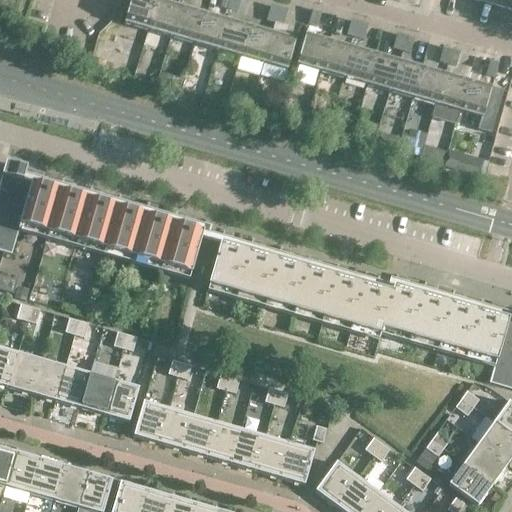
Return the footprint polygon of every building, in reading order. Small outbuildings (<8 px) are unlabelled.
[(155,1),(150,0),(130,0),(123,26),(146,32),(155,1)] [(230,0),(221,0),(219,8),(228,11),(230,0)] [(240,0),(230,0),(228,11),(236,13),(240,0)] [(507,0),(495,0),(493,6),(505,10),(507,0)] [(179,8),(155,1),(146,32),(170,39),(179,8)] [(278,9),(270,7),(265,21),(274,24),(278,9)] [(119,11),(111,22),(120,25),(124,9),(120,8),(119,11)] [(202,15),(179,8),(170,39),(193,45),(202,15)] [(286,12),(278,9),(274,24),(282,26),(286,12)] [(312,11),(309,18),(307,25),(316,28),(320,13),(312,11)] [(225,21),(202,15),(193,45),(216,52),(225,21)] [(248,28),(225,21),(216,52),(240,59),(248,28)] [(358,24),(350,22),(346,36),(354,39),(358,24)] [(367,27),(358,24),(354,39),(363,41),(367,27)] [(272,34),(248,28),(240,59),(263,65),(272,34)] [(295,41),(272,34),(263,65),(286,72),(295,41)] [(405,37),(396,35),(392,50),(401,52),(405,37)] [(296,67),(319,73),(328,42),(305,36),(296,67)] [(413,40),(405,37),(401,52),(409,54),(413,40)] [(351,49),(328,42),(319,73),(342,80),(351,49)] [(451,51),(443,48),(438,63),(447,65),(451,51)] [(374,56),(351,49),(342,80),(366,87),(374,56)] [(459,53),(451,51),(447,65),(455,68),(459,53)] [(398,62),(374,56),(366,87),(389,94),(398,62)] [(92,60),(90,67),(104,71),(106,64),(92,60)] [(421,69),(398,62),(389,94),(412,100),(421,69)] [(444,76),(421,69),(412,100),(435,107),(444,76)] [(161,74),(158,85),(169,88),(172,77),(161,74)] [(467,82),(444,76),(435,107),(459,114),(467,82)] [(491,89),(467,82),(459,114),(481,120),(482,120),(491,89)] [(491,89),(482,120),(481,120),(478,131),(490,135),(502,92),(491,89)] [(255,97),(251,114),(275,120),(277,110),(271,108),(273,102),(255,97)] [(309,109),(306,121),(318,124),(321,113),(309,109)] [(293,111),(289,125),(302,128),(306,115),(293,111)] [(366,124),(362,136),(374,139),(377,127),(366,124)] [(384,135),(382,142),(397,147),(399,139),(384,135)] [(402,139),(400,147),(421,154),(424,145),(402,139)] [(423,150),(420,162),(431,165),(434,153),(423,150)] [(449,153),(444,169),(461,174),(466,158),(449,153)] [(33,173),(4,165),(0,179),(0,253),(11,256),(19,228),(190,277),(204,228),(183,223),(185,216),(175,213),(173,220),(154,214),(156,208),(147,205),(145,212),(126,206),(128,200),(119,198),(117,204),(98,199),(100,192),(90,189),(88,196),(69,190),(71,184),(62,181),(60,188),(41,182),(43,176),(33,173)] [(232,236),(222,233),(208,288),(380,338),(381,332),(495,364),(489,385),(511,391),(511,310),(509,309),(507,316),(488,311),(490,304),(480,301),(478,308),(460,303),(462,296),(452,293),(450,300),(432,295),(433,288),(424,285),(422,291),(403,286),(405,280),(396,277),(394,283),(388,282),(387,288),(373,284),(375,277),(365,274),(363,281),(344,275),(346,269),(336,266),(334,273),(316,267),(317,261),(308,258),(306,264),(287,259),(289,252),(279,250),(277,256),(259,251),(261,244),(251,241),(249,248),(230,242),(232,236)] [(16,282),(0,277),(0,292),(12,296),(16,282)] [(15,288),(13,298),(24,301),(27,292),(15,288)] [(16,321),(25,323),(29,309),(20,307),(16,321)] [(39,312),(29,309),(25,323),(35,326),(39,312)] [(64,335),(74,337),(78,323),(68,320),(64,335)] [(87,326),(78,323),(74,337),(83,340),(87,326)] [(113,348),(122,351),(126,337),(117,334),(113,348)] [(136,340),(126,337),(122,351),(132,354),(136,340)] [(16,355),(0,350),(0,388),(6,390),(16,355)] [(40,362),(16,355),(6,390),(30,397),(40,362)] [(65,369),(40,362),(30,397),(55,404),(65,369)] [(167,377),(177,380),(181,365),(171,363),(167,377)] [(190,368),(181,365),(177,380),(186,382),(190,368)] [(89,376),(65,369),(55,404),(79,411),(89,376)] [(113,383),(89,376),(79,411),(103,418),(113,383)] [(215,391),(225,393),(229,379),(219,376),(215,391)] [(239,382),(229,379),(225,393),(235,396),(239,382)] [(138,391),(113,383),(103,418),(128,425),(138,391)] [(264,404),(273,407),(278,393),(268,390),(264,404)] [(287,396),(278,393),(273,407),(283,410),(287,396)] [(478,403),(466,394),(460,402),(472,411),(478,403)] [(472,411),(460,402),(454,410),(466,419),(472,411)] [(167,411),(143,404),(133,439),(157,446),(167,411)] [(511,407),(508,404),(492,425),(511,439),(511,407)] [(191,418),(167,411),(157,446),(181,453),(191,418)] [(216,426),(191,418),(181,453),(206,460),(216,426)] [(511,458),(511,439),(492,425),(477,446),(506,467),(511,458)] [(240,433),(216,426),(206,460),(230,467),(240,433)] [(311,443),(316,444),(321,445),(325,431),(315,428),(311,443)] [(265,440),(240,433),(230,467),(255,474),(265,440)] [(448,443),(436,435),(430,443),(442,452),(448,443)] [(289,447),(265,440),(255,474),(279,481),(289,447)] [(381,446),(373,440),(364,452),(372,458),(381,446)] [(442,452),(430,443),(424,451),(425,452),(436,459),(436,460),(442,452)] [(389,452),(381,446),(372,458),(380,464),(389,452)] [(506,467),(477,446),(462,467),(491,488),(506,467)] [(314,454),(289,447),(279,481),(304,488),(314,454)] [(14,455),(0,450),(0,487),(4,489),(14,455)] [(425,452),(416,463),(427,471),(436,459),(425,452)] [(38,462),(14,455),(4,489),(28,496),(38,462)] [(62,468),(38,462),(28,496),(53,503),(62,468)] [(355,480),(335,465),(314,494),(334,509),(355,480)] [(491,488),(462,467),(447,487),(476,508),(491,488)] [(87,475),(62,468),(53,503),(77,510),(87,475)] [(422,476),(413,470),(405,482),(413,487),(422,476)] [(102,511),(111,482),(87,475),(77,510),(83,511),(102,511)] [(430,481),(422,476),(413,487),(421,493),(430,481)] [(363,511),(376,495),(355,480),(334,509),(338,511),(363,511)] [(137,511),(144,492),(119,485),(111,511),(137,511)] [(164,511),(168,499),(144,492),(137,511),(164,511)] [(395,511),(397,510),(376,495),(363,511),(395,511)] [(190,511),(193,506),(168,499),(164,511),(190,511)] [(458,511),(463,506),(455,500),(446,511),(458,511)]
